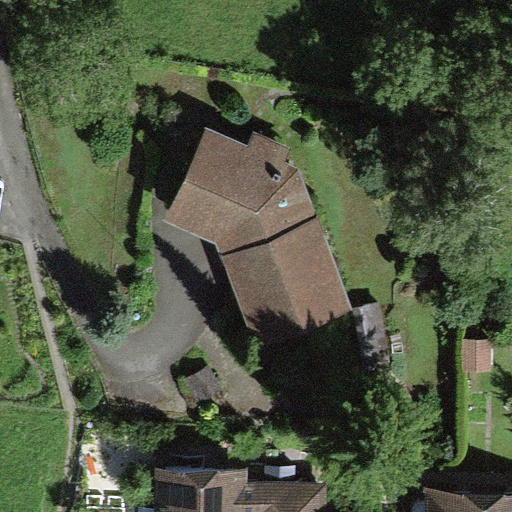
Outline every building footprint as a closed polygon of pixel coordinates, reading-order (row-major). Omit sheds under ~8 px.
[(246,286),(263,331),(353,296),(300,159),(285,152),(291,140),(254,123),(249,135),(208,115),(166,205),(219,230),(242,288),(246,286)] [(422,218),(423,234),(459,233),(459,220),(486,219),(485,177),(418,179),(419,219),(422,218)] [(374,299),(361,301),(368,349),(374,348),(380,339),(374,299)] [(492,333),(464,333),(463,366),(492,366),(492,333)] [(223,386),(209,361),(184,376),(199,400),(223,386)] [(250,456),(157,452),(155,511),(327,511),(329,475),(296,474),(265,473),(249,472),(250,456)] [(296,460),(265,460),(265,473),(296,474),(296,460)] [(424,511),(511,511),(511,480),(425,478),(424,511)]
